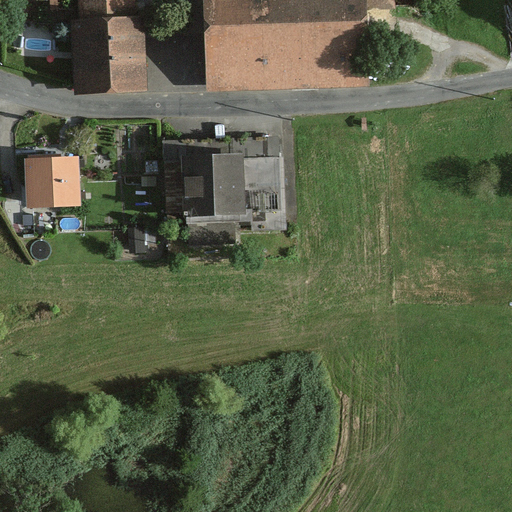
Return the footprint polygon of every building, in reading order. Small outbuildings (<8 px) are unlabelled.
[(19,0),(20,4),(74,0),(83,0),(85,26),(78,26),(83,93),(144,90),(139,23),(133,24),(131,0),(19,0)] [(384,0),(195,0),(200,95),(358,88),(355,19),(386,18),(384,0)] [(165,139),(166,185),(182,185),(181,156),(240,155),(240,138),(165,139)] [(239,163),(185,166),(188,225),(242,222),(239,163)] [(75,166),(31,167),(33,210),(77,208),(75,166)]
